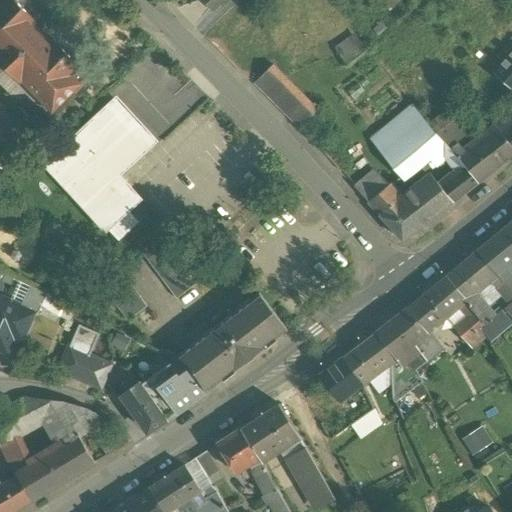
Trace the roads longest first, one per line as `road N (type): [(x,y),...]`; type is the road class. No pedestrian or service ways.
road 1 (residential): [(410,277),(140,0)]
road 2 (tertiary): [(155,455),(410,277)]
road 3 (residential): [(0,385),(104,405),(155,455)]
road 4 (tertiary): [(410,277),(511,188)]
